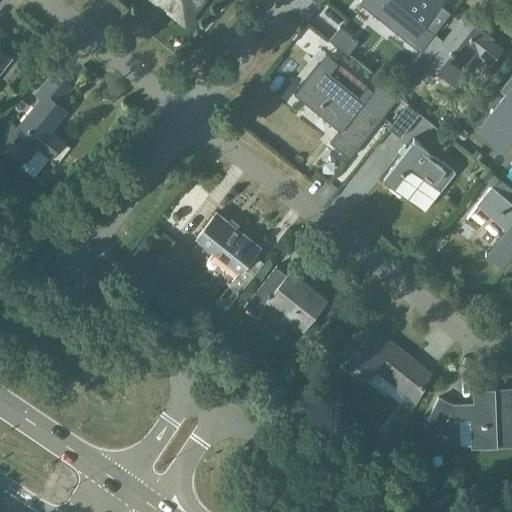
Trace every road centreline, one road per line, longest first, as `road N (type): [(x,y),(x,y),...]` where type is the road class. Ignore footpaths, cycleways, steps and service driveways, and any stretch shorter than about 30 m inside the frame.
road 1 (residential): [(190,118),(463,339),(481,345),(511,323)]
road 2 (residential): [(70,283),(190,118)]
road 3 (residential): [(42,0),(190,118)]
road 4 (tertiary): [(210,398),(70,283)]
road 5 (residential): [(343,511),(279,449),(210,398)]
road 6 (trunk): [(141,497),(0,401)]
road 7 (residential): [(190,118),(284,0)]
road 8 (tertiary): [(141,497),(210,398)]
